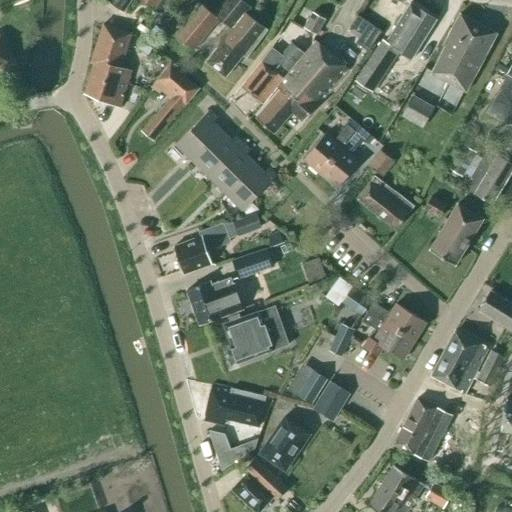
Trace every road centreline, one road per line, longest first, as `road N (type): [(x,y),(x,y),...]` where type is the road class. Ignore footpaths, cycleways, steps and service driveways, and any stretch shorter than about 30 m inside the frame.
road 1 (residential): [(69,102),(88,124),(134,224),(215,511)]
road 2 (residential): [(324,511),(381,443),(448,320)]
road 3 (residential): [(448,320),(333,208)]
road 4 (residential): [(448,320),(511,215)]
